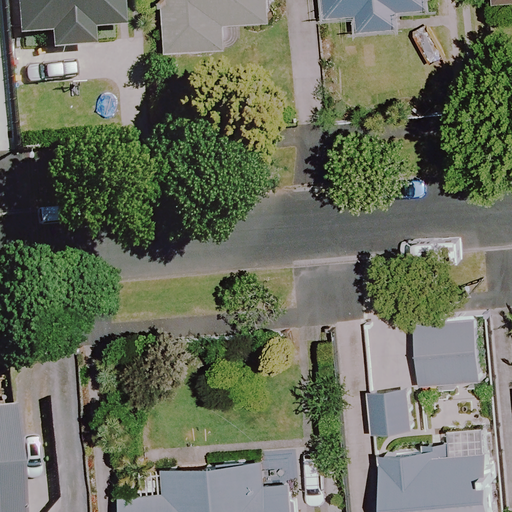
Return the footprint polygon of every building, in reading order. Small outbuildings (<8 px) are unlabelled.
[(11,0),(13,35),(45,34),(45,49),(84,48),(84,29),(116,28),(114,0),(11,0)] [(270,0),(167,0),(170,51),(228,48),(226,23),(272,20),(270,0)] [(429,6),(428,0),(327,0),(329,15),(358,13),(359,30),(402,26),(400,8),(429,6)] [(483,379),(476,321),(415,329),(422,387),(483,379)] [(493,511),(488,424),(425,429),(427,448),(384,451),(388,511),(493,511)] [(0,511),(21,511),(14,429),(0,429),(0,511)] [(266,482),(265,462),(176,465),(177,497),(127,499),(127,511),(295,511),(294,481),(266,482)]
